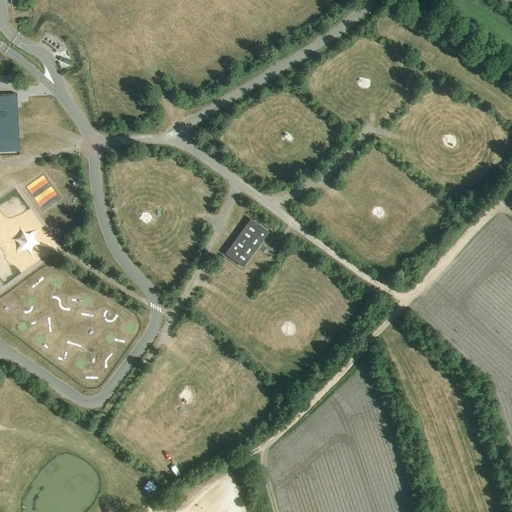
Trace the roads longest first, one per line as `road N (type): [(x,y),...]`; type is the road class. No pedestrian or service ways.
road 1 (track): [(404,303),(258,451),(271,511)]
road 2 (track): [(511,210),(496,204),(404,303)]
